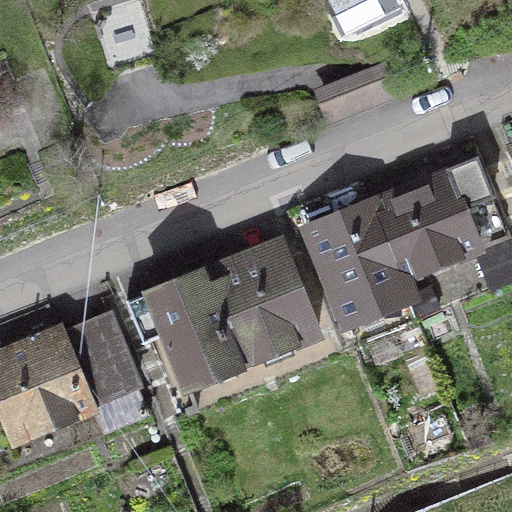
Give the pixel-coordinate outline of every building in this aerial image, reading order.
[(110,75),(156,60),(137,1),(91,16),(110,75)] [(385,67),(323,98),(336,124),(398,93),(385,67)] [(426,183),(369,206),(400,280),(478,249),(475,239),(505,227),(481,167),(464,173),(460,163),(424,178),(426,183)] [(416,318),(408,299),(369,206),(308,230),(346,324),(391,305),(399,325),(416,318)] [(318,335),(280,241),(127,303),(143,342),(164,334),(187,388),(318,335)] [(108,432),(148,415),(115,329),(82,342),(80,337),(65,343),(55,326),(33,335),(36,340),(0,354),(0,410),(12,441),(92,409),(101,415),(108,432)]
